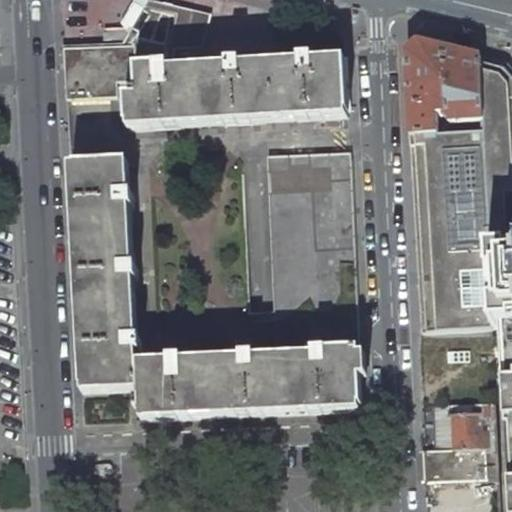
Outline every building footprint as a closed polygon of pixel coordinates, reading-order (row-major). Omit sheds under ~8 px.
[(98,49),(64,51),(67,102),(118,99),(118,84),(137,83),(137,70),(168,69),(167,52),(203,50),(213,9),(175,0),(133,0),(119,25),(131,40),(129,48),(98,49)] [(451,124),(465,124),(483,123),(481,60),(437,49),(418,45),(407,54),(410,139),(438,137),(437,117),(446,117),(446,120),(451,124)] [(128,132),(348,120),(345,62),(314,63),(314,59),(300,60),(301,64),(242,68),(241,63),(228,64),(228,68),(169,72),(169,69),(168,69),(137,70),(137,83),(138,95),(133,95),(133,100),(126,100),(128,132)] [(410,139),(412,187),(440,186),(439,178),(438,162),(464,161),(465,178),(471,275),(491,274),(493,329),(501,329),(511,502),(511,511),(511,71),(507,66),(481,60),(483,123),(483,135),(466,136),(438,137),(410,139)] [(465,124),(466,136),(483,135),(483,123),(465,124)] [(309,409),(309,416),(338,414),(338,410),(361,409),(361,408),(362,408),(351,155),(267,159),(276,360),(255,360),(255,357),(242,357),(242,361),(183,364),(183,360),(169,361),(170,364),(139,366),(139,355),(142,354),(141,341),(138,341),(135,282),(138,282),(138,268),(134,269),(131,210),(135,210),(134,197),(131,197),(129,166),(71,169),(74,221),(80,220),(83,264),(76,264),(78,293),(84,293),(86,337),(80,337),(82,390),(140,387),(140,393),(141,402),(138,402),(138,414),(142,414),(142,423),(194,421),(193,415),(237,413),(237,419),(266,417),(266,411),(309,409)] [(439,178),(465,178),(464,161),(438,162),(439,178)] [(476,284),(467,284),(465,239),(459,239),(457,215),(413,217),(418,332),(477,330),(476,284)] [(83,264),(80,220),(74,221),(76,264),(83,264)] [(86,337),(84,293),(78,293),(80,337),(86,337)] [(140,393),(140,387),(82,390),(83,397),(140,393)] [(309,409),(266,411),(266,417),(309,416),(309,409)] [(237,419),(237,413),(193,415),(194,421),(237,419)]
